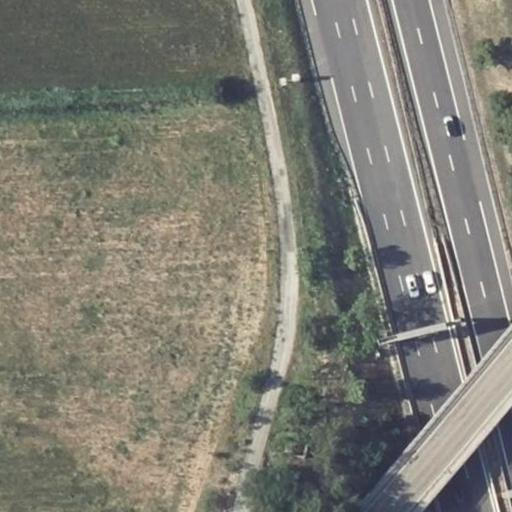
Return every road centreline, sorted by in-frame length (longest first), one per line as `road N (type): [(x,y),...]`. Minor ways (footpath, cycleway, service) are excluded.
road 1 (motorway): [(328,0),(453,511)]
road 2 (unclassified): [(243,511),(289,353),(296,277),(289,190),(248,0)]
road 3 (motorway): [(511,312),(430,0)]
road 4 (tertiary): [(382,511),(511,364)]
